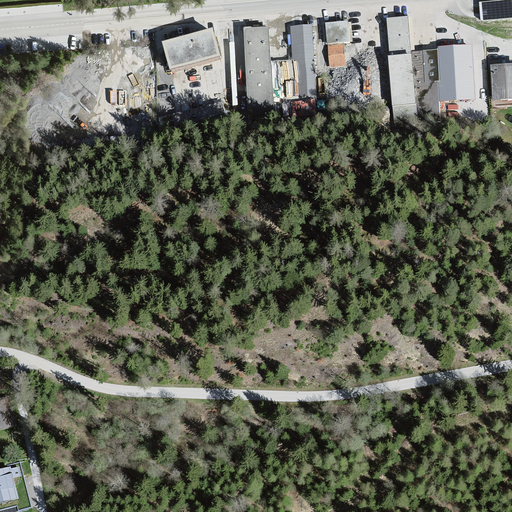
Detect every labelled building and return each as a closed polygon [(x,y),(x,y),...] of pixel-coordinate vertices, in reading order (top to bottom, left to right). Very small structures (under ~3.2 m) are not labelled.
[(511,1),(482,4),(483,21),(511,18),(511,1)] [(424,52),(411,53),(408,19),(388,20),(396,125),(439,120),(438,101),(475,99),(473,47),(439,49),(441,82),(426,83),(424,52)] [(348,23),(327,25),(331,67),(346,66),(344,42),(350,41),(348,23)] [(271,27),(244,29),(250,116),(274,114),(273,89),(296,87),(296,95),(316,94),(312,26),(292,28),(294,59),(273,60),(271,27)] [(215,31),(166,45),(173,72),(223,58),(215,31)] [(511,66),(493,67),(495,99),(511,98),(511,66)] [(0,403),(0,434),(13,431),(4,403),(0,403)] [(0,503),(18,499),(10,469),(0,472),(0,503)]
